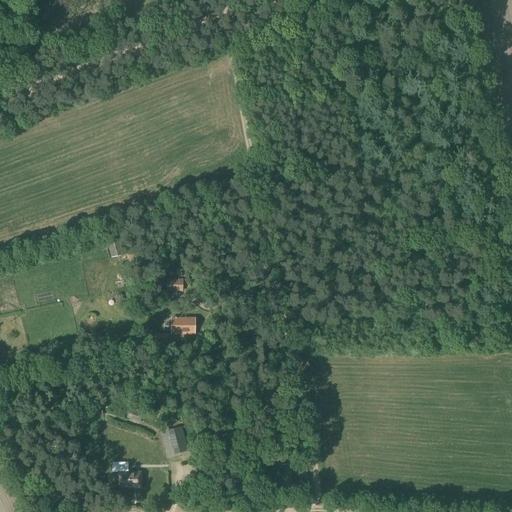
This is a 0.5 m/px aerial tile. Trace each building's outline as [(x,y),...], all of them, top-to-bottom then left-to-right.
[(111,258),(120,256),(116,237),(107,239),(111,258)] [(187,334),(194,334),(195,319),(171,319),(171,334),(187,334)] [(139,422),(142,414),(130,410),(127,418),(139,422)] [(182,436),(170,439),(174,454),(187,451),(182,436)] [(274,463),(288,461),(287,450),(269,452),(270,463),(273,462),(274,463)] [(283,492),(291,491),(288,465),(280,465),(283,492)] [(141,488),(141,473),(118,473),(118,487),(129,487),(129,489),(141,488)]
